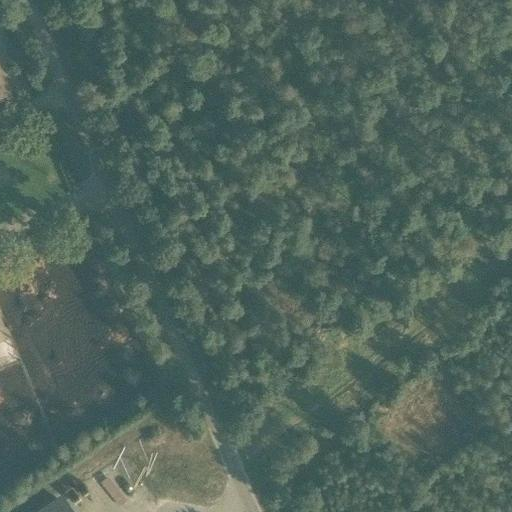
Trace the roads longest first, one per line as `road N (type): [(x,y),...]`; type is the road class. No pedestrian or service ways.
road 1 (unclassified): [(253,511),(25,0)]
road 2 (track): [(511,252),(233,468)]
